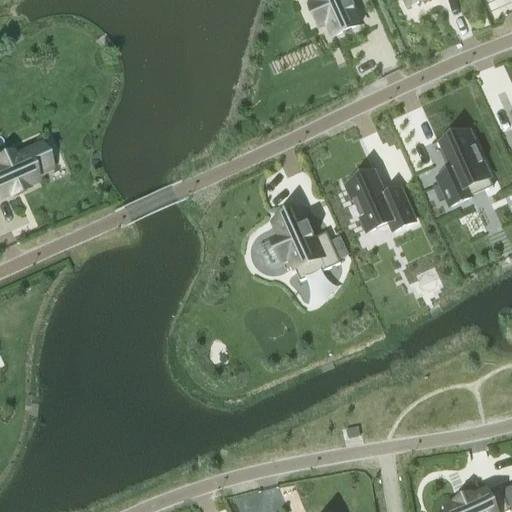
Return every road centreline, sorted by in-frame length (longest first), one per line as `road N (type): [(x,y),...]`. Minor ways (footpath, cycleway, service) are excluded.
road 1 (residential): [(511,42),(0,272)]
road 2 (residential): [(511,426),(219,482),(142,511)]
road 3 (unknown): [(208,179),(263,258),(360,365),(380,400),(383,448)]
